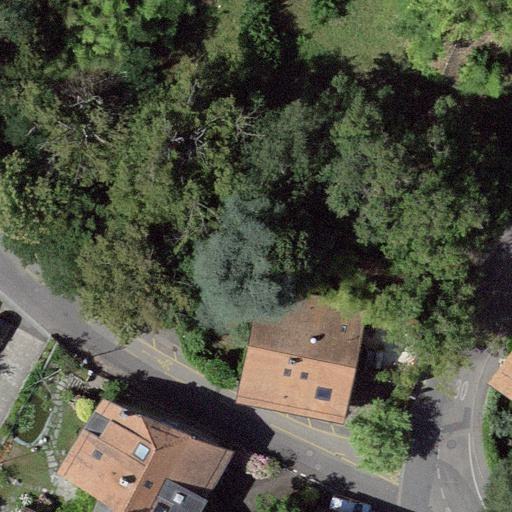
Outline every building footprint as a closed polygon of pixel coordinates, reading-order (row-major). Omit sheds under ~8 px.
[(445,11),(422,65),(463,83),(487,29),(445,11)] [(373,229),(353,282),(397,298),(416,242),(373,229)] [(371,295),(261,274),(235,396),(345,418),(354,372),(369,302),(371,295)] [(511,379),(511,347),(497,369),(511,379)] [(121,502),(149,511),(198,511),(234,448),(103,393),(60,467),(121,502)] [(149,511),(121,502),(116,511),(149,511)]
